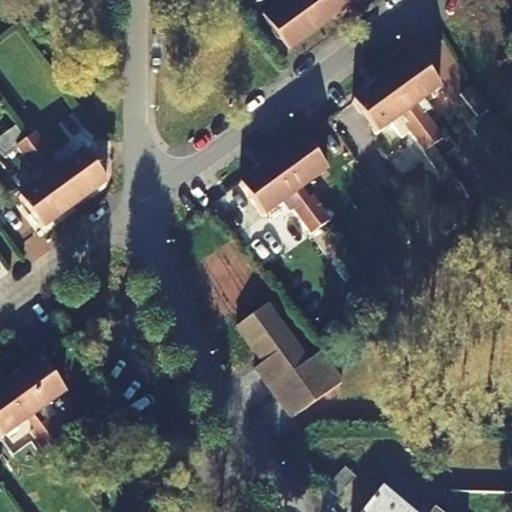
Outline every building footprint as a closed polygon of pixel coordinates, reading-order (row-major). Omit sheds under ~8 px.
[(287,0),(281,4),(279,2),(260,15),(287,52),(336,16),(324,0),(287,0)] [(324,0),(336,16),(357,0),(324,0)] [(436,42),(417,54),(438,88),(457,77),(436,42)] [(412,55),(381,77),(431,145),(440,139),(423,116),(429,111),(422,101),(437,90),(412,55)] [(431,145),(381,77),(349,101),(374,136),(401,116),(408,125),(404,128),(421,153),(431,145)] [(470,89),(458,98),(473,119),(486,109),(470,89)] [(26,142),(16,128),(0,139),(0,151),(7,157),(17,150),(34,173),(41,168),(47,177),(19,197),(43,229),(73,206),(26,142)] [(26,142),(73,206),(105,183),(81,151),(54,172),(48,163),(54,159),(36,134),(26,142)] [(300,137),(269,160),(295,194),(326,171),(300,137)] [(449,192),(461,184),(477,207),(494,197),(482,179),(480,180),(462,153),(446,163),(438,150),(427,157),(449,192)] [(269,160),(238,183),(263,217),(295,194),(269,160)] [(311,198),(302,204),(319,228),(320,229),(329,223),(311,198)] [(319,228),(302,204),(293,210),(311,236),(320,229),(319,228)] [(308,360),(267,306),(237,328),(263,362),(255,369),(292,421),(342,384),(318,353),(308,360)] [(63,396),(38,362),(7,385),(32,419),(40,429),(57,453),(58,454),(66,465),(76,457),(50,422),(58,417),(50,406),(63,396)] [(32,419),(7,385),(0,390),(0,440),(1,442),(32,419)] [(57,453),(40,429),(30,435),(49,460),(58,454),(57,453)] [(66,465),(73,474),(83,467),(76,457),(66,465)] [(345,467),(327,487),(337,496),(356,477),(345,467)] [(409,511),(375,482),(365,493),(374,500),(364,511),(409,511)]
